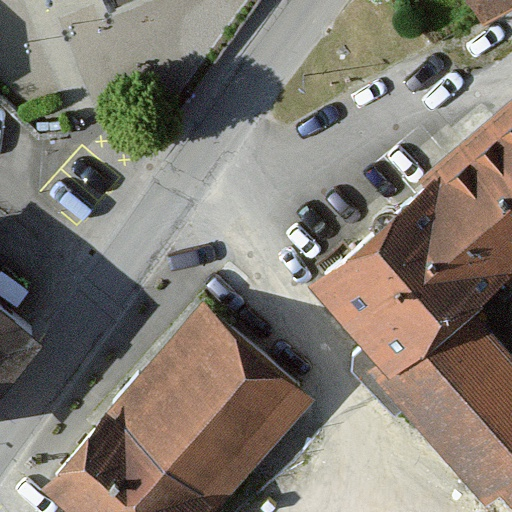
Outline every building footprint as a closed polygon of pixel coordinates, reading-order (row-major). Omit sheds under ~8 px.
[(95,0),(102,17),(145,0),(95,0)] [(511,0),(472,0),(482,18),(511,3),(511,0)] [(511,76),(295,267),(375,357),(363,368),(482,503),(502,485),(511,495),(511,365),(464,311),(511,268),(511,76)] [(0,366),(39,315),(0,285),(0,366)] [(204,511),(315,393),(208,295),(41,476),(79,511),(204,511)]
